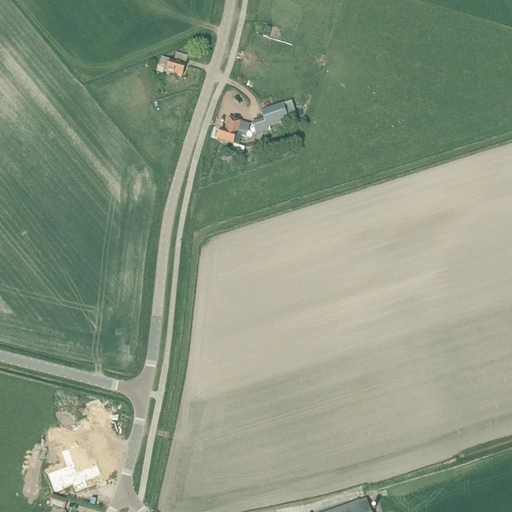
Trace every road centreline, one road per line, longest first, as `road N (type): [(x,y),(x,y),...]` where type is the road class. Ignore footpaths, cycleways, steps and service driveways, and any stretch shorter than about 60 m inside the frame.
road 1 (tertiary): [(145,392),(164,241),(228,0)]
road 2 (tertiary): [(0,358),(145,392)]
